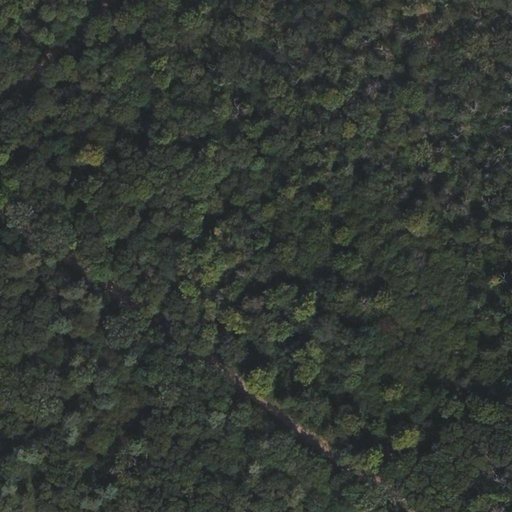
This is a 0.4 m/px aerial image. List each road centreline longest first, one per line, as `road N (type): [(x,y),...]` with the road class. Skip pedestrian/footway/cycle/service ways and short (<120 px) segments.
road 1 (track): [(0,208),(412,511)]
road 2 (track): [(0,115),(108,0)]
